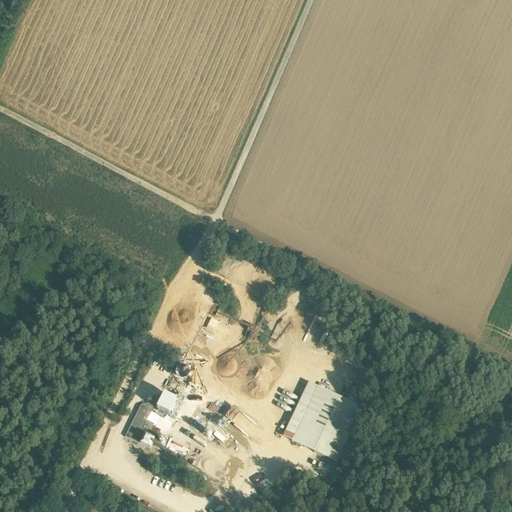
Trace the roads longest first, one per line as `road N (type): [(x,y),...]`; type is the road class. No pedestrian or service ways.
road 1 (track): [(0,111),(511,377)]
road 2 (unclassified): [(66,511),(217,226)]
road 3 (track): [(313,0),(217,226)]
